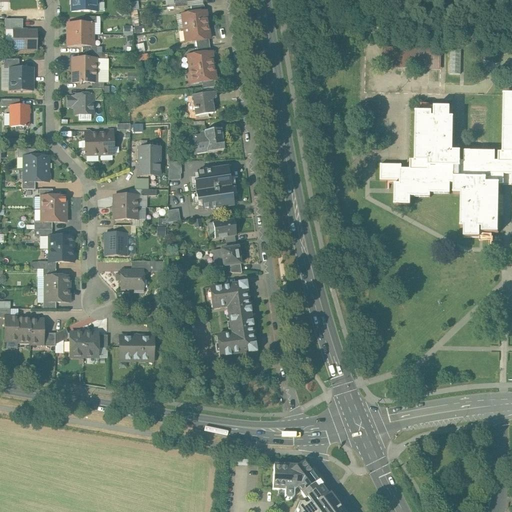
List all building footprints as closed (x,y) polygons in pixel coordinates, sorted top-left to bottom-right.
[(72,0),(72,5),(72,8),(78,8),(78,11),(96,11),(96,0),(72,0)] [(205,12),(185,15),(181,15),(183,29),(207,25),(205,12)] [(4,20),(3,30),(21,31),(21,20),(4,20)] [(92,23),(73,23),(68,23),(68,35),(89,35),(92,35),(92,23)] [(209,39),(209,38),(207,25),(184,29),(185,43),(209,39)] [(12,31),(12,51),(35,51),(35,33),(21,33),(21,31),(12,31)] [(92,35),(82,35),(81,35),(68,35),(68,47),(92,47),(92,35)] [(208,40),(207,40),(206,40),(195,41),(196,48),(209,46),(208,40)] [(197,54),(200,54),(210,53),(209,46),(196,48),(197,54)] [(398,61),(407,58),(404,51),(395,54),(398,61)] [(461,74),(461,51),(450,51),(450,74),(461,74)] [(211,53),(189,56),(187,56),(189,70),(213,66),(211,53)] [(441,53),(422,53),(422,69),(441,69),(441,53)] [(72,71),(89,71),(96,71),(96,59),(73,59),(72,59),(72,71)] [(19,69),(19,62),(19,61),(18,60),(4,60),(3,69),(3,70),(10,70),(10,69),(19,69)] [(213,66),(212,67),(189,70),(191,84),(215,80),(213,66)] [(32,91),(32,86),(32,85),(32,69),(10,69),(10,89),(10,91),(32,91)] [(72,71),(72,72),(72,83),(79,83),(80,84),(81,84),(81,83),(96,83),(96,72),(96,71),(95,71),(72,71)] [(214,80),(203,82),(201,82),(202,89),(215,87),(214,80)] [(102,101),(101,91),(101,89),(85,89),(85,93),(85,95),(93,95),(93,101),(102,101)] [(187,97),(198,96),(200,95),(199,89),(186,91),(187,97)] [(214,93),(212,94),(211,94),(191,97),(192,98),(193,97),(195,108),(191,109),(191,110),(194,110),(195,116),(212,113),(210,99),(215,98),(214,93)] [(67,97),(67,105),(67,107),(72,107),(72,108),(74,108),(74,112),(76,113),(76,115),(92,115),(93,96),(92,95),(76,95),(76,96),(72,96),(72,97),(67,97)] [(511,96),(504,97),(503,154),(498,154),(498,162),(493,162),(493,153),(464,153),(464,163),(459,163),(459,153),(452,153),(452,119),(449,119),(449,109),(433,109),(433,114),(414,114),(414,120),(416,120),(415,162),(410,162),(409,171),(400,171),(400,166),(380,166),(380,181),(394,181),(394,206),(409,206),(409,198),(429,198),(429,195),(449,195),(449,185),(453,185),(453,195),(460,195),(460,229),(463,229),(463,239),(479,239),(479,234),(480,235),(498,235),(498,186),(503,186),(503,181),(503,177),(511,177),(511,96)] [(11,127),(16,127),(24,127),(24,128),(25,128),(25,127),(27,127),(28,107),(11,107),(11,127)] [(203,122),(196,122),(194,123),(194,130),(203,130),(203,122)] [(113,153),(112,132),(112,131),(108,131),(105,134),(98,135),(99,155),(113,155),(113,153)] [(222,150),(220,135),(219,131),(203,133),(204,137),(193,139),(195,154),(196,154),(222,150)] [(84,132),(84,134),(84,135),(85,156),(99,155),(98,135),(92,135),(89,132),(84,132)] [(138,148),(138,153),(138,176),(159,176),(159,150),(159,148),(138,148)] [(48,157),(24,157),(24,170),(25,170),(48,170),(48,158),(48,157)] [(169,163),(168,180),(181,180),(181,164),(169,163)] [(202,212),(234,207),(228,166),(196,171),(197,179),(193,180),(196,203),(201,202),(202,212)] [(24,182),(33,182),(34,182),(48,183),(48,170),(24,170),(24,171),(24,182)] [(149,188),(149,178),(136,178),(135,188),(149,188)] [(137,196),(121,196),(120,196),(113,196),(113,208),(137,208),(137,207),(137,196)] [(41,210),(65,210),(65,197),(52,197),(41,197),(41,198),(41,210)] [(113,220),(127,220),(137,220),(137,208),(116,208),(113,208),(113,220)] [(167,210),(168,222),(180,221),(179,209),(167,210)] [(65,223),(65,210),(41,210),(41,222),(41,223),(52,223),(65,223)] [(235,235),(235,231),(234,227),(236,225),(235,224),(235,222),(233,221),(233,220),(212,223),(212,224),(208,225),(209,232),(210,232),(211,234),(214,234),(215,239),(235,236),(235,235)] [(131,226),(129,226),(113,226),(113,235),(125,235),(129,235),(131,235),(131,234),(131,226)] [(105,235),(105,244),(105,245),(105,256),(125,256),(125,235),(105,235)] [(49,238),(49,250),(73,250),(73,237),(52,237),(49,237),(49,238)] [(212,252),(213,261),(214,266),(223,267),(224,268),(240,265),(239,256),(240,255),(239,250),(238,249),(237,248),(226,250),(225,248),(221,248),(220,248),(221,251),(212,252)] [(49,262),(49,263),(56,263),(73,263),(73,250),(49,250),(49,262)] [(143,272),(149,272),(149,263),(131,262),(131,272),(143,272)] [(161,279),(161,274),(161,273),(162,263),(149,263),(149,266),(149,272),(157,272),(157,279),(161,279)] [(241,274),(240,268),(240,265),(229,267),(230,273),(231,273),(241,274)] [(143,272),(126,272),(121,272),(121,289),(138,289),(140,289),(140,283),(143,280),(143,272)] [(45,278),(45,290),(69,290),(69,277),(56,277),(45,277),(45,278)] [(230,321),(241,319),(250,318),(249,314),(251,313),(250,308),(248,308),(248,307),(246,288),(247,288),(246,282),(240,283),(240,284),(209,289),(212,309),(224,307),(225,307),(225,308),(228,308),(230,321)] [(56,303),(69,303),(69,290),(45,290),(45,303),(56,303)] [(5,318),(8,318),(10,318),(10,310),(0,309),(0,318),(4,318),(5,318)] [(4,342),(17,342),(17,320),(17,319),(18,319),(18,318),(5,318),(4,342)] [(230,321),(230,324),(231,333),(229,334),(229,335),(216,336),(219,357),(224,356),(225,358),(230,357),(230,355),(231,355),(250,352),(251,352),(251,354),(257,353),(256,347),(254,347),(252,329),(251,327),(253,327),(252,321),(250,321),(250,318),(230,321)] [(30,319),(18,319),(17,343),(30,343),(30,319)] [(30,321),(30,345),(42,345),(43,345),(43,334),(43,321),(30,321)] [(68,339),(68,334),(66,329),(55,334),(55,345),(68,339)] [(42,345),(42,347),(55,347),(55,345),(55,334),(43,334),(43,345),(42,345)] [(70,334),(70,358),(84,358),(84,334),(70,334)] [(98,334),(84,334),(84,358),(98,358),(98,349),(98,336),(98,334)] [(134,337),(119,337),(119,361),(124,361),(124,362),(126,362),(130,362),(130,361),(141,361),(142,362),(147,362),(147,361),(153,361),(153,338),(138,337),(136,335),(134,337)] [(107,336),(98,336),(98,349),(107,349),(107,336)] [(318,489),(314,484),(317,482),(303,462),(297,467),(273,465),(272,490),(284,490),(284,498),(286,500),(290,501),(293,498),(294,491),(297,488),(301,493),(305,499),(307,498),(310,502),(307,504),(305,505),(303,503),(299,503),(296,510),(297,511),(342,511),(330,495),(329,494),(327,495),(321,486),(318,489)]
